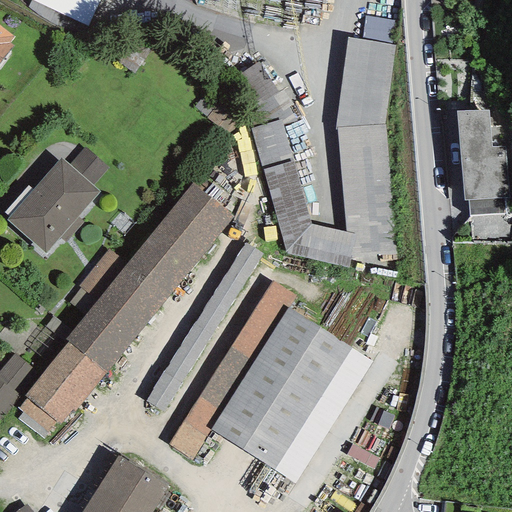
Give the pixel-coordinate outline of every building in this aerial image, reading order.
[(101,0),(32,0),(32,3),(89,28),(101,0)] [(391,31),(346,24),(338,108),(347,212),(319,215),(276,68),(237,78),(293,258),(407,257),(384,112),(391,31)] [(0,74),(16,54),(0,40),(0,74)] [(506,101),(463,102),(467,213),(510,212),(506,101)] [(107,204),(63,163),(7,224),(51,264),(107,204)] [(240,215),(192,177),(30,385),(72,421),(240,215)] [(271,246),(247,232),(146,395),(170,410),(271,246)] [(293,283),(269,268),(165,434),(189,449),(293,283)] [(373,347),(290,295),(212,419),(295,471),(373,347)] [(0,367),(0,408),(38,367),(17,348),(0,367)] [(146,511),(169,476),(117,445),(76,511),(146,511)] [(44,511),(28,491),(6,509),(7,511),(44,511)]
